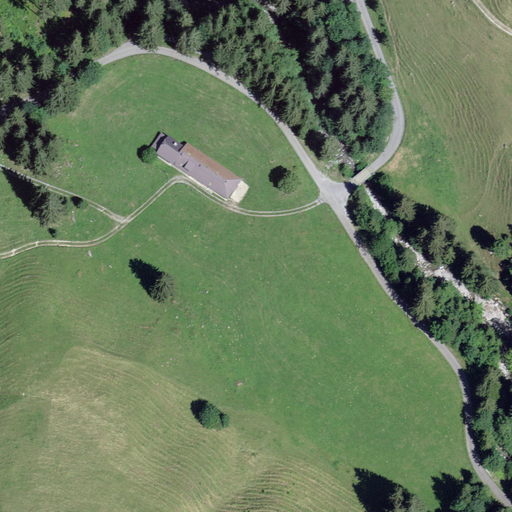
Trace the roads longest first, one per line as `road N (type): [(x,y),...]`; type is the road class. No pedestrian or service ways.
road 1 (unclassified): [(0,117),(119,52),(166,48),(247,88),(283,121),(333,197)]
road 2 (track): [(0,258),(36,245),(98,244),(174,179),(255,215),(294,213),(331,193)]
road 3 (unclassified): [(333,197),(394,293),(456,368),(477,453),(511,505)]
road 4 (unclassified): [(333,197),(384,156),(398,130),(358,0)]
road 5 (track): [(123,221),(0,166)]
